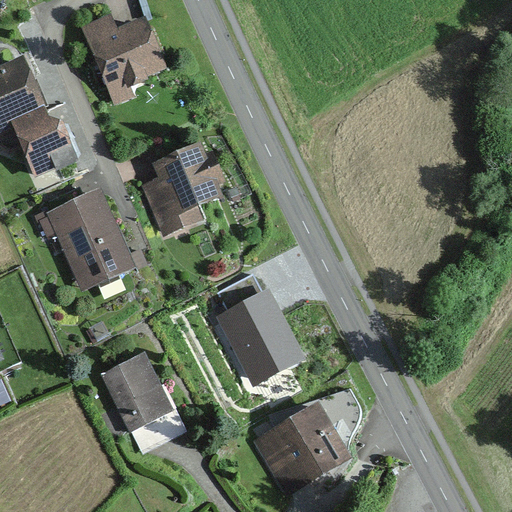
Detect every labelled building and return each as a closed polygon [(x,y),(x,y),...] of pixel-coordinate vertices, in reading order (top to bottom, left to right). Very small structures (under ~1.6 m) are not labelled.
[(90,28),(116,92),(168,70),(150,26),(121,38),(113,18),(90,28)] [(42,173),(76,161),(63,125),(50,130),(27,66),(0,75),(0,135),(26,126),(42,173)] [(157,188),(180,237),(234,212),(205,149),(163,168),(170,182),(157,188)] [(51,218),(83,295),(136,273),(103,196),(51,218)] [(234,317),(261,369),(279,359),(273,348),(291,338),(271,300),(261,306),(249,283),(223,296),(234,317)] [(0,366),(14,361),(0,328),(0,366)] [(113,376),(141,442),(185,424),(157,358),(113,376)] [(295,494),(351,462),(324,414),(267,446),(295,494)]
